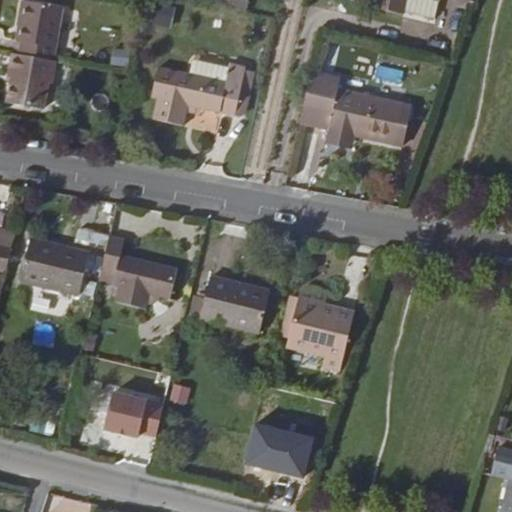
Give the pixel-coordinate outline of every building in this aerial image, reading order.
[(26,0),(26,1),(80,10),(82,0),(26,0)] [(216,0),(216,7),(247,12),(248,0),(216,0)] [(388,0),(420,7),(422,1),(452,9),(453,0),(358,0),(355,12),(384,19),(384,17),(388,0)] [(388,0),(384,17),(415,26),(420,7),(388,0)] [(172,26),(176,8),(159,4),(154,22),(172,26)] [(16,54),(13,69),(46,74),(56,21),(18,15),(11,53),(16,54)] [(46,74),(13,69),(7,68),(4,84),(8,85),(6,96),(3,116),(38,122),(43,97),(46,97),(49,75),(46,74)] [(182,117),(228,126),(235,97),(239,78),(223,75),(219,94),(152,79),(145,108),(151,110),(147,130),(177,136),(182,117)] [(331,101),(333,91),(305,85),(295,126),(324,133),(322,143),(319,153),(344,159),(347,149),(387,159),(396,117),(331,101)] [(403,118),(396,117),(387,159),(393,160),(403,118)] [(324,133),(295,126),(293,136),(322,143),(324,133)] [(103,249),(89,310),(137,321),(140,307),(159,312),(166,280),(115,268),(118,253),(103,249)] [(25,251),(15,293),(75,307),(85,265),(25,251)] [(201,288),(191,331),(250,345),(260,302),(201,288)] [(316,318),(318,311),(291,305),(277,365),(315,374),(333,378),(346,325),(316,318)] [(111,386),(102,426),(137,434),(146,394),(111,386)] [(496,511),(511,511),(511,460),(493,456),(486,483),(503,487),(496,511)]
